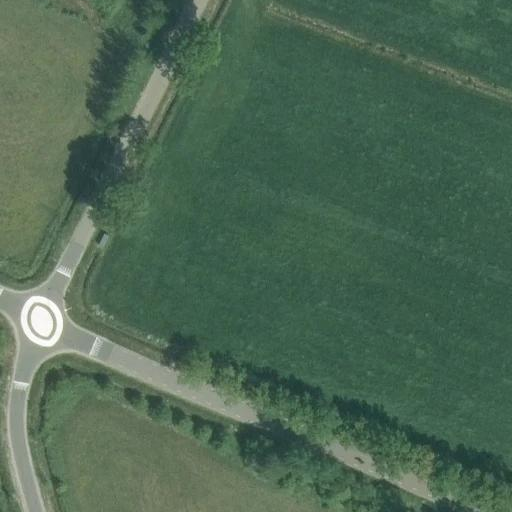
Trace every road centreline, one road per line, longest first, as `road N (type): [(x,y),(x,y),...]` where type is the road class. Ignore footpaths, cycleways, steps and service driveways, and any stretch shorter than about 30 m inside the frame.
road 1 (unclassified): [(482,511),(40,323)]
road 2 (unclassified): [(40,323),(198,0)]
road 3 (unclassified): [(33,511),(14,421),(40,323)]
